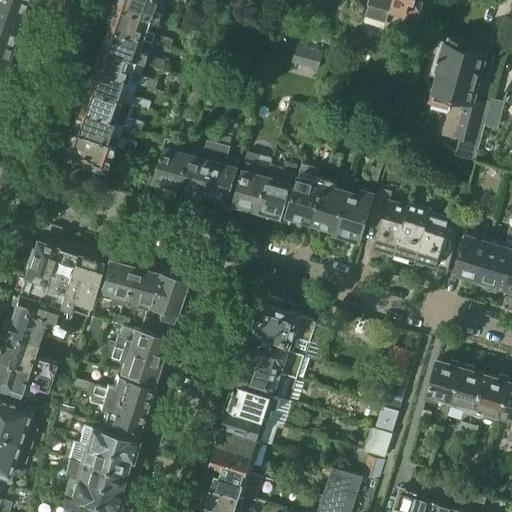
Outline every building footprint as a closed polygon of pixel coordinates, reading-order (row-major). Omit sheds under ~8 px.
[(30,0),(29,0),(0,0),(0,15),(20,22),(24,10),(27,10),(30,0)] [(152,18),(160,20),(167,0),(119,0),(117,5),(152,18)] [(371,0),(369,10),(389,16),(392,7),(420,15),(424,0),(371,0)] [(152,18),(117,5),(110,26),(145,38),(153,41),(156,32),(148,29),(152,18)] [(20,22),(0,15),(0,40),(14,46),(18,35),(16,33),(20,22)] [(422,52),(431,24),(419,20),(410,48),(406,47),(400,64),(416,70),(422,52)] [(145,38),(110,26),(103,47),(146,62),(149,53),(141,50),(145,38)] [(487,48),(469,43),(470,37),(452,32),(451,37),(445,36),(436,64),(442,66),(433,94),(451,99),(449,109),(451,112),(447,126),(462,130),(456,149),(476,154),(484,123),(490,99),(474,94),(478,82),(483,83),(486,72),(480,71),(487,48)] [(173,39),(162,35),(159,43),(170,47),(173,39)] [(0,40),(0,66),(4,68),(8,56),(11,55),(14,46),(0,40)] [(298,42),(293,60),(319,67),(324,50),(298,42)] [(159,80),(142,74),(146,62),(103,47),(96,67),(139,82),(156,88),(159,80)] [(196,53),(194,60),(202,62),(204,55),(196,53)] [(155,55),(152,64),(163,68),(166,59),(155,55)] [(139,82),(96,67),(89,88),(132,103),(136,92),(139,82)] [(215,75),(211,85),(222,89),(225,78),(215,75)] [(81,108),(117,121),(125,124),(128,115),(130,116),(135,104),(132,103),(89,88),(82,107),(81,108)] [(505,100),(491,96),(490,99),(484,123),(498,126),(505,100)] [(148,109),(151,100),(141,97),(138,105),(148,109)] [(316,107),(312,120),(322,123),(326,110),(316,107)] [(118,144),(125,124),(117,121),(81,108),(74,129),(117,143),(118,144)] [(141,129),(144,121),(130,116),(128,115),(125,124),(141,129)] [(155,179),(164,182),(166,186),(175,188),(178,186),(180,186),(190,151),(177,147),(182,130),(169,127),(155,179)] [(89,162),(108,168),(117,143),(74,129),(66,152),(89,161),(89,162)] [(124,146),(134,149),(137,141),(126,138),(124,146)] [(208,138),(203,155),(190,151),(180,186),(181,187),(182,190),(191,193),(194,190),(204,193),(219,141),(208,138)] [(238,165),(226,161),(230,144),(219,141),(204,193),(213,196),(215,200),(223,202),(226,199),(228,200),(238,165)] [(270,162),(272,156),(248,149),(233,201),(244,204),(245,208),(252,210),(255,208),(257,208),(270,162)] [(140,161),(156,166),(159,158),(143,152),(140,161)] [(338,167),(341,155),(333,152),(329,164),(338,167)] [(296,163),(285,160),(284,166),(270,162),(257,208),(259,209),(261,213),(268,215),(271,212),(282,215),(296,163)] [(317,173),(319,167),(302,161),(286,214),(288,214),(287,217),(300,221),(301,218),(311,221),(326,176),(317,173)] [(378,180),(382,168),(373,165),(369,177),(378,180)] [(311,221),(322,225),(321,228),(335,232),(349,188),(337,184),(338,180),(326,176),(311,221)] [(380,183),(370,219),(381,222),(374,245),(393,250),(408,205),(388,199),(391,187),(380,183)] [(349,188),(335,232),(337,233),(338,236),(346,238),(348,236),(361,240),(376,191),(362,187),(361,192),(349,188)] [(414,256),(428,211),(430,203),(428,202),(427,206),(409,200),(408,205),(393,250),(414,256)] [(428,211),(414,256),(437,263),(444,241),(455,245),(463,209),(451,205),(447,217),(428,211)] [(477,228),(481,213),(472,210),(468,225),(477,228)] [(60,234),(62,227),(51,223),(48,231),(60,234)] [(466,231),(454,270),(466,274),(465,278),(478,282),(491,239),(466,231)] [(511,245),(491,239),(478,282),(490,286),(492,281),(503,285),(511,254),(511,245)] [(98,256),(99,251),(78,245),(76,253),(55,247),(56,244),(44,241),(43,243),(42,243),(34,245),(34,246),(32,245),(27,257),(30,258),(19,290),(72,309),(87,314),(92,298),(103,257),(98,256)] [(511,254),(503,285),(511,287),(511,254)] [(108,257),(98,295),(124,303),(135,265),(108,257)] [(149,309),(150,303),(160,271),(135,265),(124,303),(149,309)] [(187,278),(160,271),(150,303),(163,307),(155,332),(168,336),(171,326),(172,326),(187,278)] [(19,290),(14,305),(58,319),(68,323),(72,309),(19,290)] [(306,351),(308,343),(315,319),(313,315),(282,305),(284,298),(270,293),(268,299),(265,299),(254,334),(290,346),(306,351)] [(68,323),(58,319),(14,305),(5,331),(37,341),(41,330),(64,338),(67,329),(77,332),(78,327),(68,323)] [(118,322),(120,315),(109,311),(107,318),(118,322)] [(99,339),(105,319),(93,315),(86,335),(99,339)] [(128,325),(130,318),(120,315),(118,322),(128,325)] [(132,338),(117,333),(115,340),(108,338),(107,342),(162,358),(164,351),(167,350),(170,342),(167,339),(168,336),(155,332),(136,326),(132,338)] [(5,331),(0,344),(0,357),(52,375),(57,361),(43,356),(47,345),(37,341),(5,331)] [(290,346),(254,334),(248,337),(246,344),(248,349),(246,357),(298,374),(306,351),(290,346)] [(104,353),(125,359),(121,369),(155,379),(155,378),(159,376),(161,370),(159,366),(162,358),(107,342),(104,353)] [(452,357),(452,359),(439,355),(428,394),(438,397),(439,393),(453,397),(464,363),(464,360),(452,357)] [(47,389),(52,375),(0,357),(0,386),(30,397),(34,385),(47,389)] [(281,394),(291,397),(298,374),(246,357),(243,365),(238,367),(236,374),(239,378),(238,380),(275,392),(281,394)] [(466,406),(476,409),(487,370),(476,367),(477,364),(464,360),(464,363),(453,397),(467,402),(466,406)] [(387,376),(403,381),(406,371),(391,366),(387,376)] [(500,417),(501,412),(511,378),(511,377),(511,375),(500,372),(499,374),(487,370),(476,409),(485,412),(500,417)] [(96,383),(93,391),(146,406),(149,397),(151,396),(153,390),(152,388),(153,383),(119,373),(115,385),(108,383),(107,386),(96,383)] [(70,384),(88,389),(90,381),(73,376),(70,384)] [(511,377),(511,378),(501,412),(500,417),(511,420),(511,426),(509,438),(511,438),(511,377)] [(401,407),(408,384),(390,378),(382,401),(401,407)] [(291,397),(281,394),(275,392),(238,380),(231,402),(265,414),(274,417),(284,420),(287,417),(292,401),(291,398),(291,397)] [(142,417),(146,406),(93,391),(91,397),(102,401),(101,405),(108,407),(104,418),(138,429),(139,427),(142,426),(144,420),(142,417)] [(0,433),(13,438),(18,422),(24,425),(31,406),(0,395),(0,433)] [(395,429),(397,423),(401,407),(382,401),(376,423),(395,429)] [(265,414),(231,402),(223,426),(258,437),(267,440),(274,417),(265,414)] [(75,406),(63,403),(61,410),(73,414),(75,406)] [(429,421),(432,411),(423,408),(420,419),(429,421)] [(471,422),(462,420),(459,431),(467,433),(471,422)] [(131,455),(136,437),(84,422),(79,439),(129,454),(131,455)] [(388,454),(395,429),(376,423),(372,422),(364,446),(372,449),(388,454)] [(471,422),(467,433),(476,436),(479,425),(471,422)] [(216,435),(219,440),(211,467),(206,469),(205,474),(207,479),(207,481),(232,489),(241,492),(245,493),(256,496),(264,473),(248,468),(258,437),(223,426),(223,427),(218,429),(216,435)] [(18,440),(13,438),(0,433),(0,470),(7,473),(18,440)] [(70,456),(124,472),(129,454),(79,439),(73,438),(68,456),(70,456)] [(381,477),(387,458),(371,453),(372,449),(364,446),(360,445),(356,459),(368,463),(365,472),(380,477),(381,477)] [(69,475),(117,489),(121,490),(121,488),(120,488),(124,472),(70,456),(65,474),(69,475)] [(334,462),(318,511),(370,511),(380,477),(365,472),(334,462)] [(44,487),(49,469),(41,467),(37,482),(36,484),(44,487)] [(309,467),(306,478),(318,481),(321,471),(309,467)] [(116,507),(121,490),(117,489),(69,475),(64,492),(116,507)] [(199,490),(203,495),(200,504),(228,511),(239,511),(245,493),(241,492),(232,489),(207,481),(206,483),(201,484),(199,490)] [(474,511),(464,509),(463,511),(450,511),(452,505),(441,502),(441,501),(418,494),(419,490),(402,485),(393,511),(474,511)] [(475,500),(485,503),(488,494),(478,490),(475,500)] [(0,509),(7,511),(8,511),(12,501),(0,496),(0,509)] [(62,507),(78,511),(81,502),(65,498),(62,507)] [(298,511),(308,511),(310,506),(298,502),(295,511),(298,511)]
